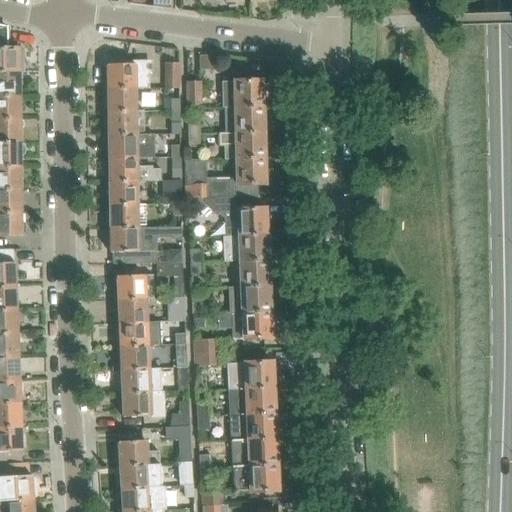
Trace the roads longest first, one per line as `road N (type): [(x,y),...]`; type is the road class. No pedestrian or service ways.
road 1 (tertiary): [(498,511),(499,0)]
road 2 (residential): [(77,511),(61,16)]
road 3 (residential): [(334,44),(349,511)]
road 4 (residential): [(334,44),(99,12),(61,16)]
